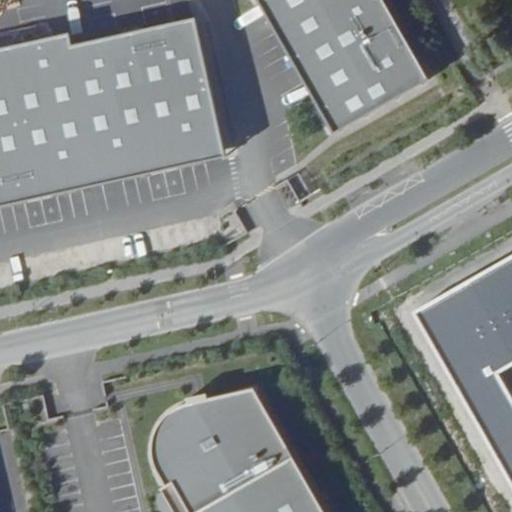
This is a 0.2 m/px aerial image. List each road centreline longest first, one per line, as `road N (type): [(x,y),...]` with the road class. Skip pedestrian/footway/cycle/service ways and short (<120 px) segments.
road 1 (unclassified): [(308,271),(241,298),(0,355)]
road 2 (unclassified): [(443,511),(308,271)]
road 3 (unclassified): [(511,159),(308,271)]
